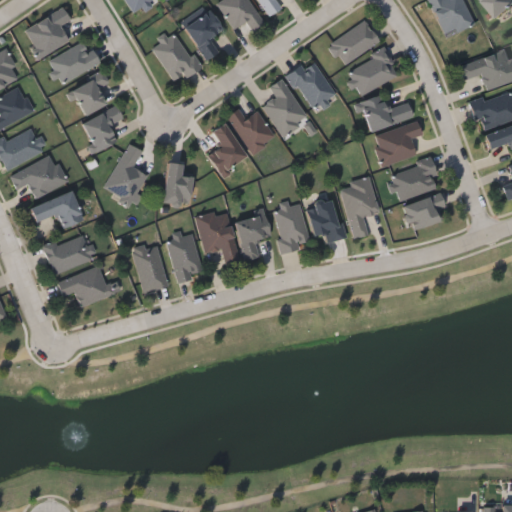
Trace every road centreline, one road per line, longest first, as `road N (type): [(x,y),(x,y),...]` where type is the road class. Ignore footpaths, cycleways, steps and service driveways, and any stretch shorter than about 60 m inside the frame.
road 1 (residential): [(57,348),(296,279),(420,261),(511,228)]
road 2 (residential): [(386,0),(437,94),(491,237)]
road 3 (residential): [(171,125),(350,0)]
road 4 (residential): [(94,0),(171,125)]
road 5 (residential): [(0,223),(45,339),(57,348)]
